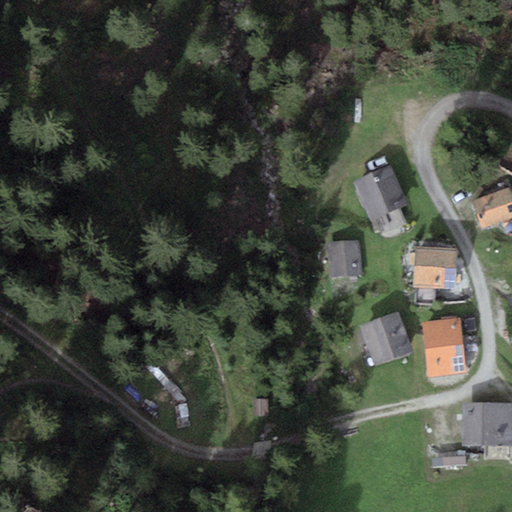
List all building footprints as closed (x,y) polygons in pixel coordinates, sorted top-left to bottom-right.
[(405,206),(390,172),(355,187),(370,222),(405,206)] [(511,210),(506,193),(471,205),(481,233),(511,221),(511,210)] [(359,278),(356,245),(327,248),(330,280),(359,278)] [(417,252),(415,284),(453,286),(455,254),(417,252)] [(396,313),(361,324),(374,366),(410,354),(396,313)] [(462,376),(457,324),(424,327),(429,379),(462,376)] [(269,402),(253,401),(252,417),(269,418),(269,402)] [(511,405),(463,405),(462,443),(511,443),(511,405)]
